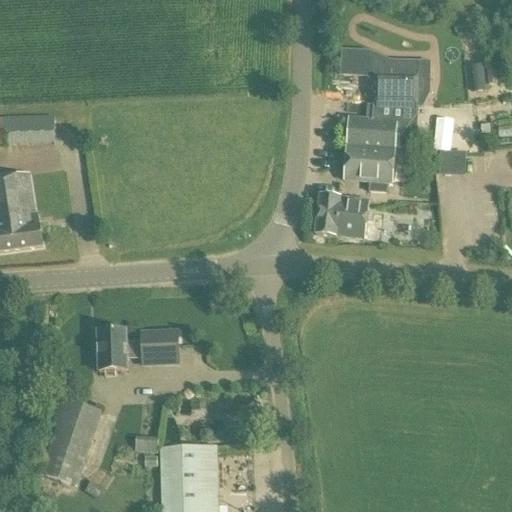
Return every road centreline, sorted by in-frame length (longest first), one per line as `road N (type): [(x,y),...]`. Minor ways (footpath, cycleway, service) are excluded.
road 1 (tertiary): [(266,262),(285,220),(299,144),(304,0)]
road 2 (tertiary): [(266,262),(0,282)]
road 3 (unclassified): [(290,511),(266,262)]
road 4 (tertiary): [(511,282),(266,262)]
